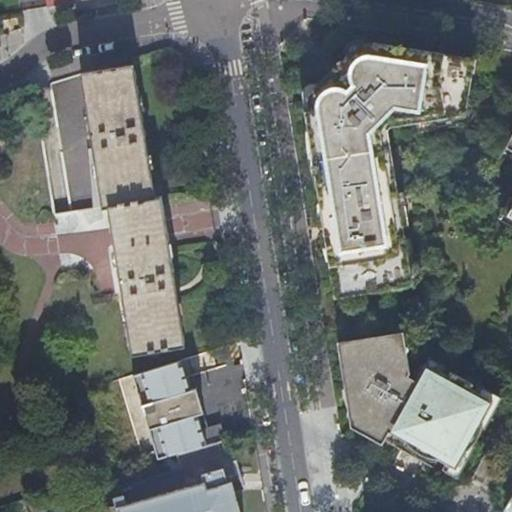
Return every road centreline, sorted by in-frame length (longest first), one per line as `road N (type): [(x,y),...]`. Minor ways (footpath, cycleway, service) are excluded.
road 1 (residential): [(210,7),(234,66),(302,511)]
road 2 (residential): [(0,76),(74,35),(210,7)]
road 3 (residential): [(511,29),(323,0)]
